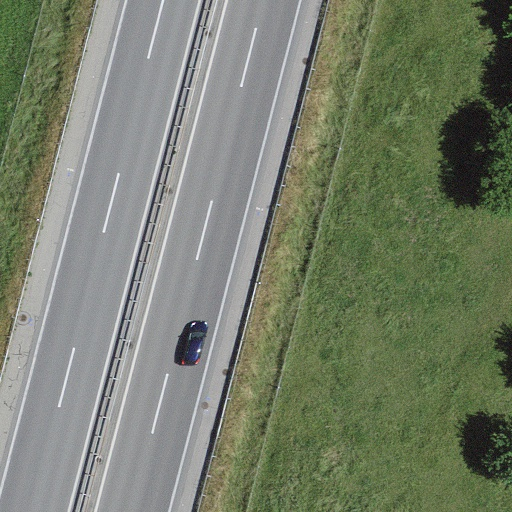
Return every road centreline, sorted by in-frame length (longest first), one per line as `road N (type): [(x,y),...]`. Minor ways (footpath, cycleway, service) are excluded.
road 1 (motorway): [(162,0),(30,511)]
road 2 (motorway): [(131,511),(262,0)]
